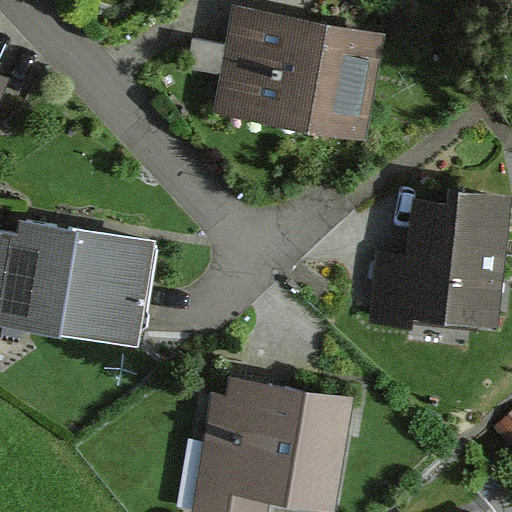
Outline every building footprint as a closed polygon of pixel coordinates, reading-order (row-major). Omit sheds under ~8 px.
[(391,24),(251,0),(242,0),(224,105),(372,131),(391,24)] [(511,12),(511,0),(479,0),(478,6),(511,12)] [(511,183),(465,179),(463,195),(422,192),(416,251),(382,248),(376,318),(414,321),(415,311),(509,319),(511,282),(511,183)] [(21,244),(0,240),(0,321),(7,323),(6,329),(137,351),(155,243),(25,220),(21,244)] [(221,369),(203,508),(236,511),(275,511),(278,493),(348,501),(362,387),(221,369)]
